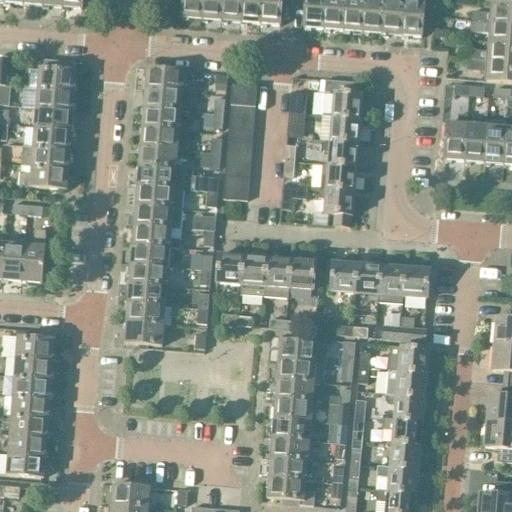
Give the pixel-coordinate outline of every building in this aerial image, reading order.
[(4,0),(4,6),(5,6),(4,9),(10,9),(11,7),(23,8),(23,0),(4,0)] [(23,0),(23,8),(24,8),(23,10),(29,11),(30,8),(42,9),(42,0),(23,0)] [(42,0),(42,9),(44,9),(43,12),(49,13),(50,10),(61,11),(62,0),(42,0)] [(62,0),(61,11),(63,11),(63,14),(69,14),(70,12),(82,13),(83,0),(62,0)] [(183,0),(182,20),(184,20),(184,23),(189,23),(190,21),(201,22),(203,0),(183,0)] [(203,0),(201,22),(203,22),(203,24),(209,25),(209,23),(221,24),(223,0),(203,0)] [(223,0),(221,24),(222,24),(222,26),(228,27),(228,24),(240,25),(242,0),(223,0)] [(242,0),(240,25),(241,25),(241,28),(248,29),(248,26),(260,27),(262,0),(242,0)] [(262,0),(260,27),(261,27),(261,29),(267,30),(268,27),(280,28),(283,1),(282,0),(262,0)] [(312,31),(324,32),(326,0),(299,0),(299,1),(306,2),(304,30),(306,31),(306,33),(312,34),(312,31)] [(326,0),(324,32),(326,32),(325,35),(332,36),(332,33),(343,34),(346,0),(326,0)] [(346,0),(343,34),(344,34),(344,36),(350,37),(351,35),(362,36),(365,0),(346,0)] [(365,0),(362,36),(363,36),(363,38),(370,39),(370,36),(382,37),(385,0),(365,0)] [(388,0),(385,0),(382,37),(384,37),(383,40),(389,40),(389,38),(402,39),(405,1),(388,0)] [(511,0),(492,0),(492,8),(511,9),(511,0)] [(405,1),(402,39),(403,39),(403,42),(408,42),(409,39),(422,40),(425,3),(405,1)] [(472,13),(471,25),(511,28),(511,9),(492,8),(491,14),(472,13)] [(490,35),(489,46),(511,47),(511,28),(471,25),(470,33),(490,35)] [(468,51),(467,63),(511,66),(511,47),(489,46),(488,53),(468,51)] [(0,74),(7,75),(8,60),(0,59),(0,74)] [(39,72),(37,92),(75,95),(75,94),(78,95),(78,88),(76,88),(77,75),(75,74),(76,66),(44,63),(44,72),(39,72)] [(511,85),(511,66),(467,63),(467,72),(487,74),(486,84),(511,85)] [(146,79),(145,92),(192,96),(192,95),(182,95),(184,74),(146,71),(146,73),(143,72),(142,78),(146,79)] [(214,91),(225,92),(226,78),(215,77),(214,91)] [(325,83),(322,119),(331,120),(360,123),(363,98),(357,97),(358,86),(329,83),(325,83)] [(232,88),(231,107),(255,110),(257,90),(232,88)] [(456,98),(469,99),(470,89),(457,88),(456,98)] [(470,89),(469,99),(484,100),(485,90),(470,89)] [(0,108),(6,109),(8,92),(0,91),(0,108)] [(493,101),(507,102),(508,92),(493,91),(493,101)] [(37,92),(35,111),(74,114),(74,113),(76,113),(77,107),(74,107),(75,95),(37,92)] [(144,98),(143,111),(180,115),(190,115),(192,96),(145,92),(144,92),(141,92),(140,98),(144,98)] [(289,100),(288,116),(298,117),(299,101),(300,97),(290,96),(289,100)] [(214,103),(213,117),(221,118),(223,118),(224,104),(222,104),(214,103)] [(231,107),(230,121),(254,123),(255,110),(231,107)] [(0,111),(0,127),(8,128),(9,112),(0,111)] [(35,111),(34,131),(72,134),(72,133),(75,134),(75,127),(73,127),(74,114),(35,111)] [(143,116),(141,131),(179,134),(188,135),(189,125),(180,124),(180,115),(143,111),(143,112),(139,112),(139,116),(143,116)] [(287,131),(286,139),(296,140),(296,132),(298,117),(288,116),(287,131)] [(213,117),(212,132),(220,132),(222,132),(223,118),(221,118),(213,117)] [(463,168),(464,168),(467,127),(466,127),(467,118),(457,117),(457,126),(446,125),(443,163),(445,163),(445,167),(450,167),(450,164),(463,165),(463,168)] [(322,119),(321,130),(330,131),(329,143),(329,144),(358,147),(360,123),(331,120),(322,119)] [(230,121),(229,132),(253,134),(254,123),(230,121)] [(0,127),(0,143),(7,144),(8,128),(0,127)] [(467,127),(464,168),(469,169),(469,166),(483,167),(482,170),(483,170),(486,128),(467,127)] [(486,128),(483,170),(489,170),(489,167),(502,168),(502,171),(506,130),(486,128)] [(511,130),(506,130),(502,171),(508,171),(508,169),(511,168),(511,130)] [(34,131),(32,150),(71,153),(71,152),(73,153),(74,146),(71,146),(72,134),(34,131)] [(136,150),(177,153),(187,154),(187,144),(178,144),(179,134),(141,131),(138,131),(138,137),(141,137),(140,150),(136,150)] [(229,132),(228,144),(252,145),(253,134),(229,132)] [(212,141),(210,156),(218,157),(220,157),(221,142),(220,141),(212,141)] [(228,144),(227,156),(251,157),(252,145),(228,144)] [(327,167),(327,168),(356,171),(358,147),(329,144),(328,153),(327,167)] [(285,148),(284,165),(294,165),(295,149),(285,148)] [(23,149),(21,169),(31,169),(69,172),(70,172),(72,172),(72,166),(70,166),(71,153),(32,150),(23,149)] [(134,169),(176,173),(177,153),(136,150),(136,157),(139,157),(138,169),(134,169)] [(210,156),(209,171),(217,171),(219,172),(220,157),(218,157),(210,156)] [(227,156),(226,168),(250,169),(251,157),(227,156)] [(284,165),(282,179),(293,180),(294,165),(284,165)] [(226,168),(225,179),(249,181),(250,169),(226,168)] [(326,178),(325,192),(354,195),(356,171),(327,168),(326,178)] [(20,175),(19,189),(29,189),(67,192),(68,190),(70,190),(70,185),(69,185),(69,172),(31,169),(21,169),(20,169),(20,175)] [(138,176),(137,189),(184,193),(183,193),(184,183),(175,183),(176,173),(134,169),(134,176),(138,176)] [(225,179),(224,191),(248,193),(249,181),(225,179)] [(209,180),(207,195),(216,195),(217,195),(218,181),(217,180),(209,180)] [(281,197),(280,212),(290,213),(291,201),(306,202),(307,190),(282,188),(281,197)] [(136,195),(135,209),(182,213),(184,193),(137,189),(137,190),(133,190),(132,195),(136,195)] [(247,205),(248,193),(224,191),(223,203),(247,205)] [(324,201),(323,217),(334,218),(333,230),(349,231),(349,230),(350,219),(352,219),(354,195),(325,192),(324,201)] [(207,195),(206,209),(215,210),(216,210),(217,195),(216,195),(207,195)] [(13,207),(12,216),(28,217),(28,209),(13,207)] [(28,209),(28,217),(41,218),(41,210),(28,209)] [(130,228),(130,229),(171,232),(171,231),(181,231),(182,213),(135,209),(131,209),(131,215),(135,215),(133,228),(130,228)] [(205,220),(204,234),(213,234),(214,235),(215,220),(214,220),(205,220)] [(133,235),(131,248),(169,251),(179,252),(180,242),(170,241),(171,232),(130,229),(129,235),(133,235)] [(25,247),(22,284),(23,284),(23,286),(29,287),(29,285),(42,286),(47,234),(36,233),(35,248),(25,247)] [(203,247),(203,249),(212,249),(213,249),(214,235),(213,234),(204,234),(204,235),(203,247)] [(5,245),(2,282),(3,282),(2,285),(9,285),(9,283),(22,284),(25,247),(5,245)] [(131,255),(130,268),(167,271),(169,251),(131,248),(128,248),(127,255),(131,255)] [(202,258),(201,273),(210,274),(211,274),(212,259),(211,259),(202,258)] [(216,287),(240,288),(242,259),(218,258),(216,287)] [(242,259),(240,288),(241,288),(240,298),(264,299),(267,261),(242,259)] [(267,261),(264,299),(287,301),(290,263),(267,261)] [(290,263),(287,301),(288,301),(288,292),(312,293),(314,265),(290,263)] [(332,266),(330,295),(354,296),(356,267),(332,266)] [(125,286),(125,287),(166,291),(167,271),(130,268),(126,267),(126,274),(129,274),(128,286),(125,286)] [(356,267),(354,296),(378,298),(380,269),(356,267)] [(380,269),(378,298),(388,299),(388,305),(400,306),(401,300),(402,300),(404,271),(380,269)] [(404,271),(402,300),(426,301),(428,272),(404,271)] [(201,273),(200,288),(209,288),(210,288),(211,274),(210,274),(201,273)] [(123,306),(164,310),(166,291),(125,287),(124,292),(128,292),(127,306),(123,306)] [(199,297),(198,312),(207,312),(208,312),(209,298),(208,298),(199,297)] [(121,324),(121,326),(162,329),(164,310),(123,306),(122,312),(126,312),(125,325),(121,324)] [(497,322),(494,347),(511,348),(511,309),(511,310),(510,323),(497,322)] [(198,312),(196,327),(206,327),(207,327),(208,312),(207,312),(198,312)] [(221,328),(237,329),(238,319),(222,318),(221,328)] [(238,319),(237,329),(252,330),(252,321),(238,319)] [(269,332),(284,333),(285,324),(270,323),(269,332)] [(285,324),(284,333),(300,335),(301,326),(285,324)] [(121,326),(121,332),(124,332),(123,346),(160,349),(160,352),(171,353),(173,330),(162,329),(121,326)] [(335,338),(351,339),(352,330),(336,329),(335,338)] [(352,330),(351,339),(366,340),(367,332),(352,330)] [(381,342),(394,343),(395,331),(382,330),(381,342)] [(395,331),(394,343),(424,346),(425,334),(395,331)] [(17,340),(16,360),(53,363),(53,361),(55,361),(56,355),(53,355),(54,343),(37,341),(37,335),(16,333),(16,339),(17,340)] [(196,337),(194,352),(204,353),(205,353),(206,338),(205,338),(196,337)] [(275,364),(275,365),(316,368),(316,367),(325,368),(327,348),(317,347),(280,344),(280,345),(276,345),(276,351),(280,352),(279,365),(275,364)] [(505,375),(504,387),(511,388),(511,348),(494,347),(492,373),(505,375)] [(390,349),(388,374),(427,377),(429,353),(423,352),(400,350),(390,349)] [(344,354),(343,370),(350,371),(352,371),(354,355),(351,355),(344,354)] [(359,356),(358,371),(368,372),(369,357),(359,356)] [(16,360),(14,379),(51,382),(54,382),(54,376),(51,375),(53,363),(16,360)] [(273,384),(273,385),(314,388),(316,368),(275,365),(274,370),(278,371),(277,384),(273,384)] [(343,370),(341,383),(351,384),(352,371),(350,371),(343,370)] [(358,371),(357,386),(367,387),(368,372),(358,371)] [(388,374),(386,397),(386,398),(395,399),(425,401),(427,377),(388,374)] [(14,379),(12,398),(49,401),(52,401),(53,395),(50,395),(51,382),(14,379)] [(351,391),(351,384),(341,383),(341,390),(341,392),(351,393),(351,391)] [(272,403),(272,404),(312,407),(314,388),(273,385),(273,390),(276,390),(275,403),(272,403)] [(490,398),(487,424),(511,426),(511,388),(504,387),(503,400),(490,398)] [(339,407),(339,408),(349,409),(351,393),(341,392),(340,400),(339,407)] [(11,418),(47,421),(50,421),(51,415),(48,415),(49,401),(12,398),(11,418)] [(384,421),(384,422),(423,425),(425,401),(395,399),(386,398),(386,404),(388,408),(394,408),(393,421),(384,421)] [(356,403),(354,418),(364,419),(366,404),(356,403)] [(270,422),(270,423),(311,426),(312,407),(272,404),(271,409),(275,409),(274,423),(270,422)] [(338,423),(337,427),(347,428),(347,424),(349,410),(349,409),(339,408),(339,409),(338,423)] [(11,418),(9,437),(46,440),(48,440),(49,435),(46,434),(47,421),(11,418)] [(354,418),(353,434),(362,435),(364,419),(354,418)] [(384,422),(383,431),(392,432),(391,447),(420,449),(423,425),(384,422)] [(273,429),(272,443),(309,446),(311,426),(270,423),(269,429),(273,429)] [(511,426),(487,424),(484,450),(498,451),(496,463),(511,464),(511,426)] [(337,432),(335,447),(346,448),(347,433),(345,432),(337,432)] [(9,437),(7,457),(44,459),(47,460),(48,454),(45,454),(46,440),(9,437)] [(268,442),(268,448),(271,449),(270,462),(313,465),(307,464),(309,446),(272,443),(268,442)] [(334,457),(334,462),(342,463),(344,463),(346,448),(335,447),(334,457)] [(391,447),(389,470),(418,472),(420,449),(391,447)] [(351,451),(350,467),(360,467),(361,451),(351,451)] [(43,473),(44,459),(7,457),(5,477),(42,480),(42,478),(45,479),(45,473),(43,473)] [(265,481),(265,482),(306,485),(306,484),(315,485),(316,476),(312,475),(313,465),(270,462),(267,462),(266,468),(270,468),(268,481),(265,481)] [(350,467),(348,482),(358,483),(360,467),(350,467)] [(386,494),(386,495),(416,497),(418,472),(389,470),(386,494)] [(333,471),(332,486),(342,487),(344,472),(333,471)] [(265,482),(265,488),(268,488),(267,501),(299,504),(299,507),(299,508),(313,509),(314,496),(305,495),(306,485),(265,482)] [(480,497),(478,511),(511,511),(511,485),(494,484),(493,498),(480,497)] [(330,501),(339,501),(341,502),(342,487),(332,486),(330,501)] [(111,495),(110,507),(148,510),(150,491),(112,487),(112,489),(108,489),(108,495),(111,495)] [(4,488),(4,498),(16,499),(17,489),(4,488)] [(176,506),(185,507),(186,493),(177,492),(176,506)] [(377,493),(376,503),(385,504),(384,511),(414,511),(416,497),(386,495),(386,494),(377,493)] [(355,511),(356,500),(347,500),(346,511),(355,511)]
